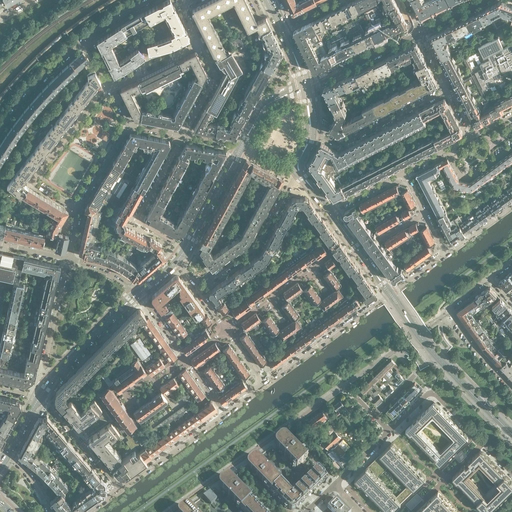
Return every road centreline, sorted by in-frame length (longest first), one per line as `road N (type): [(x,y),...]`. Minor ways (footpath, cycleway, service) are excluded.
road 1 (tertiary): [(511,435),(438,360),(389,293)]
road 2 (residential): [(108,80),(35,177),(74,211)]
road 3 (residential): [(300,173),(255,246),(196,289)]
road 4 (residential): [(263,383),(389,293)]
road 5 (residential): [(184,249),(135,218),(183,134)]
road 6 (residential): [(350,239),(226,330)]
road 7 (residential): [(491,277),(449,310),(511,387)]
road 8 (residential): [(313,132),(343,143),(448,89)]
road 9 (residential): [(118,486),(224,412)]
road 10 (residential): [(0,132),(44,76),(87,39)]
road 11 (residential): [(306,86),(418,31)]
road 12 (residential): [(68,259),(43,362),(53,377)]
